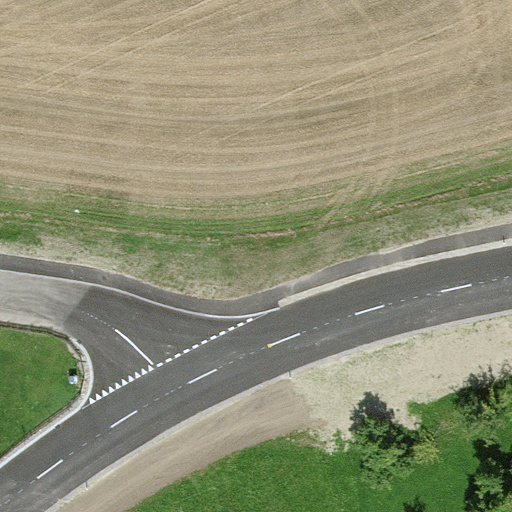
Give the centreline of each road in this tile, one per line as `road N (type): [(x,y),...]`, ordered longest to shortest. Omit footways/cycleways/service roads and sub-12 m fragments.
road 1 (tertiary): [(171,393),(366,312),(511,278)]
road 2 (tertiary): [(0,511),(171,393)]
road 3 (unclassified): [(171,393),(116,329),(68,307),(0,297)]
